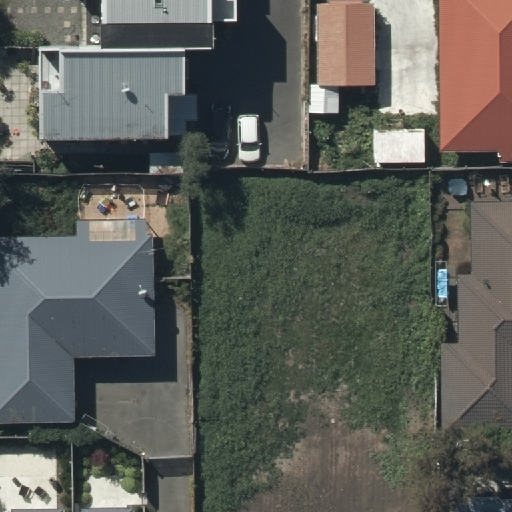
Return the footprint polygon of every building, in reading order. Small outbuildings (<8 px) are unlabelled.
[(98,0),(98,29),(41,29),(41,144),(168,144),(168,136),(181,136),(181,139),(195,139),(195,93),(183,93),(183,56),(209,56),(209,26),(234,26),(233,0),(98,0)] [(511,0),(438,0),(438,153),(498,153),(498,163),(511,162),(511,0)] [(330,11),(315,11),(315,85),(307,85),(307,119),(337,119),(337,90),(374,90),(374,12),(360,12),(360,3),(330,3),(330,11)] [(424,128),(374,128),(375,167),(424,167),(424,128)] [(511,206),(472,207),(472,282),(456,282),(456,350),(442,350),(442,443),(511,443),(511,206)] [(148,218),(77,220),(78,243),(0,246),(0,426),(73,424),(71,365),(153,362),(148,218)] [(511,511),(511,503),(455,505),(454,511),(511,511)]
